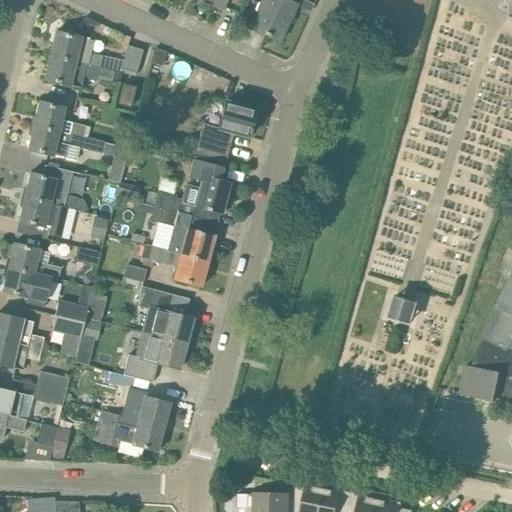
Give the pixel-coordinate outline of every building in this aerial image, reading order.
[(201,0),(222,9),(225,0),(201,0)] [(253,0),(246,0),(236,23),(250,29),(250,28),(278,40),(294,3),(287,0),(262,0),(261,3),(253,0)] [(304,0),(297,0),(295,5),(310,11),(313,4),(304,0)] [(511,0),(495,0),(496,0),(500,9),(509,14),(508,16),(511,18),(511,0)] [(55,32),(49,55),(121,73),(122,69),(121,69),(123,62),(89,53),(92,41),(80,38),(55,32)] [(122,69),(136,73),(143,50),(128,46),(123,62),(121,69),(122,69)] [(49,55),(43,80),(80,89),(83,76),(118,85),(121,73),(49,55)] [(130,107),(135,87),(122,84),(117,103),(130,107)] [(234,133),(248,137),(255,109),(225,101),(218,129),(203,125),(195,155),(226,163),(234,133)] [(32,125),(58,131),(83,137),(85,127),(60,121),(64,108),(38,102),(32,125)] [(117,117),(113,131),(125,133),(128,120),(117,117)] [(105,143),(83,137),(58,131),(32,125),(26,150),(66,159),(69,146),(103,154),(105,143)] [(111,144),(105,143),(103,154),(108,155),(111,144)] [(177,213),(195,218),(198,207),(222,213),(226,202),(223,201),(228,182),(217,179),(220,169),(192,162),(188,176),(201,180),(199,188),(184,185),(180,200),(177,213)] [(121,175),(110,172),(108,179),(119,182),(121,175)] [(29,173),(23,197),(74,209),(73,210),(86,213),(87,207),(83,201),(52,193),(56,179),(29,173)] [(138,190),(121,186),(118,196),(134,200),(135,201),(138,190)] [(153,207),(177,213),(180,200),(156,194),(153,206),(153,207)] [(23,197),(18,221),(49,229),(47,236),(61,240),(68,210),(73,211),(73,210),(74,209),(23,197)] [(135,201),(134,200),(132,208),(151,213),(153,207),(153,206),(135,201)] [(151,213),(149,221),(172,227),(165,250),(207,261),(214,235),(192,230),(195,218),(177,213),(153,207),(151,213)] [(94,217),(90,237),(104,240),(108,220),(94,217)] [(40,250),(13,244),(7,267),(33,274),(50,278),(50,279),(57,281),(60,268),(37,263),(40,250)] [(173,279),(200,286),(207,261),(165,250),(144,245),(141,258),(165,264),(165,263),(176,266),(173,279)] [(100,254),(76,248),(73,263),(97,269),(100,254)] [(124,266),(121,280),(141,285),(145,271),(124,266)] [(50,278),(33,274),(7,267),(1,292),(27,298),(26,304),(43,308),(50,279),(50,278)] [(511,273),(480,337),(483,338),(475,353),(472,367),(466,366),(460,395),(494,402),(495,397),(511,400),(511,273)] [(80,281),(84,288),(92,283),(88,276),(80,281)] [(93,287),(102,289),(105,279),(95,277),(93,287)] [(151,309),(144,332),(185,343),(192,318),(167,312),(172,295),(138,286),(135,296),(139,296),(136,306),(151,309)] [(395,296),(388,319),(410,326),(417,302),(395,296)] [(56,302),(53,315),(84,322),(86,309),(56,302)] [(0,339),(17,343),(41,349),(44,338),(30,334),(33,322),(22,320),(0,314),(0,339)] [(53,315),(50,333),(79,340),(84,322),(53,315)] [(179,369),(185,343),(144,332),(138,357),(128,355),(123,375),(134,378),(152,382),(157,364),(179,369)] [(22,370),(24,360),(37,363),(41,349),(17,343),(0,339),(0,365),(11,368),(22,370)] [(39,372),(35,385),(65,392),(69,379),(39,372)] [(131,389),(134,378),(123,375),(111,372),(108,383),(131,389)] [(20,394),(32,397),(35,385),(12,379),(9,391),(0,388),(0,413),(15,417),(20,394)] [(65,392),(35,385),(32,397),(32,399),(62,406),(65,392)] [(100,411),(138,421),(163,427),(169,403),(144,397),(141,410),(103,400),(100,411)] [(157,451),(163,427),(100,411),(93,441),(117,448),(118,443),(131,447),(131,444),(157,451)] [(0,426),(24,432),(27,420),(15,417),(0,413),(0,426)] [(49,459),(51,449),(55,429),(40,425),(35,445),(38,445),(35,459),(49,459)] [(317,511),(324,481),(309,478),(308,484),(306,484),(305,488),(294,486),(292,498),(289,498),(288,511),(317,511)] [(324,481),(317,511),(345,511),(347,506),(348,497),(339,495),(340,491),(337,490),(338,484),(324,481)] [(373,511),(377,492),(363,489),(362,495),(359,494),(358,499),(348,497),(347,506),(345,511),(373,511)] [(288,511),(289,498),(289,493),(254,492),(253,511),(288,511)] [(377,492),(373,511),(411,511),(412,510),(392,506),(393,501),(390,501),(391,495),(377,492)] [(55,511),(55,502),(55,500),(25,502),(25,511),(55,511)] [(77,511),(77,503),(55,502),(55,511),(77,511)]
